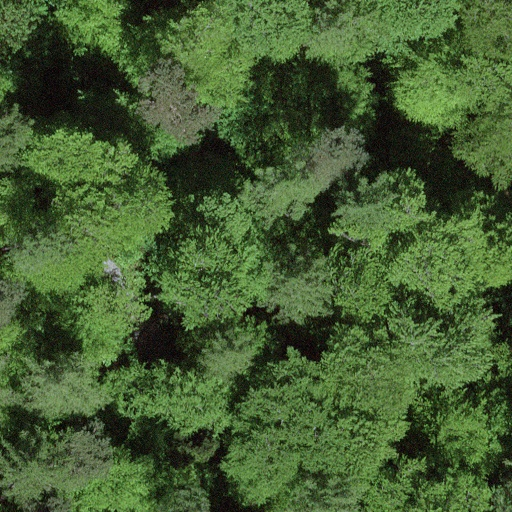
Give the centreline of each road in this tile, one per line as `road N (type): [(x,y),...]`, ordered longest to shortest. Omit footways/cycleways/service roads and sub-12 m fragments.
road 1 (track): [(239,511),(147,336),(0,139)]
road 2 (track): [(300,0),(379,99),(480,180),(511,220)]
